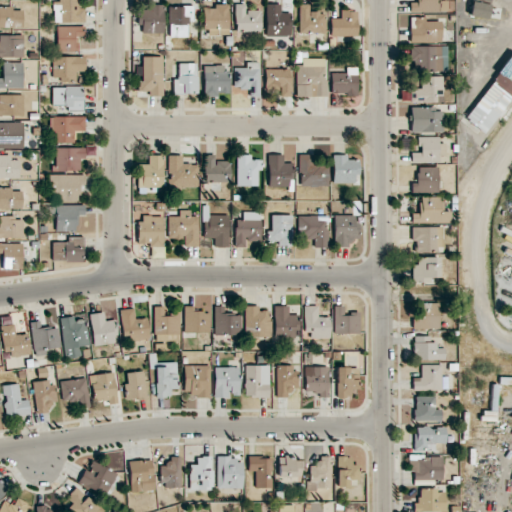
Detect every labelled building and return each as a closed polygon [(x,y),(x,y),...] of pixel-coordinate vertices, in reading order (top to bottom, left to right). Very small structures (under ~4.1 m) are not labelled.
[(84,22),(84,8),(77,8),(76,0),(53,0),(54,22),(84,22)] [(409,12),(446,11),(445,0),(416,0),(416,2),(409,2),(409,12)] [(486,19),(489,5),(471,1),(468,16),(486,19)] [(141,33),(163,32),(162,4),(150,5),(151,11),(141,11),(141,33)] [(228,4),(214,4),(214,8),(203,8),(204,35),(228,35),(228,4)] [(260,10),(245,10),(244,4),(234,4),(235,32),(260,31),(260,10)] [(265,36),(290,36),(290,12),(280,12),(280,4),(266,4),(265,36)] [(298,4),(299,33),(324,32),(324,12),(309,12),(309,4),(298,4)] [(0,27),(22,27),(22,11),(12,11),(12,6),(0,6),(0,27)] [(169,37),(187,37),(187,23),(193,23),(192,6),(168,7),(169,37)] [(329,18),(330,37),(357,36),(356,10),(340,11),(340,18),(329,18)] [(440,42),(440,21),(425,21),(425,17),(414,17),(414,28),(409,28),(409,42),(440,42)] [(83,26),(57,26),(57,52),(77,51),(76,36),(83,36),(83,26)] [(22,35),(0,35),(0,57),(22,57),(22,35)] [(444,46),(410,46),(411,72),(445,71),(444,46)] [(511,96),(511,52),(464,119),(485,134),(511,96)] [(85,57),(52,56),(52,80),(75,81),(75,72),(84,72),(85,57)] [(162,57),(141,57),(142,81),(138,81),(138,91),(148,91),(148,96),(162,95),(162,57)] [(297,97),(326,96),(325,58),(296,59),(297,97)] [(0,88),(22,88),(21,62),(2,62),(2,77),(0,77),(0,88)] [(233,67),(234,89),(248,88),(248,97),(260,96),(259,62),(246,62),(246,67),(233,67)] [(173,94),(198,93),(197,63),(178,63),(178,78),(173,78),(173,94)] [(203,66),(204,95),(227,94),(226,65),(203,66)] [(330,73),(331,95),(357,94),(356,67),(346,67),(346,73),(330,73)] [(280,96),(290,96),(291,69),(265,69),(265,89),(280,89),(280,96)] [(442,76),(420,76),(421,88),(409,88),(410,103),(442,102),(442,76)] [(52,86),(52,104),(63,104),(63,109),(82,109),(82,87),(52,86)] [(22,94),(0,94),(0,115),(22,115),(22,94)] [(410,108),(410,132),(442,132),(442,108),(410,108)] [(85,117),(51,116),(50,142),(73,143),(74,131),(84,131),(85,117)] [(22,122),(0,122),(0,148),(23,148),(22,122)] [(411,163),(439,162),(438,137),(417,137),(418,152),(411,153),(411,163)] [(84,158),(85,148),(55,147),(55,170),(80,170),(80,158),(84,158)] [(0,177),(19,178),(19,160),(10,160),(10,155),(0,154),(0,177)] [(215,154),(203,155),(204,183),(229,182),(228,161),(215,161),(215,154)] [(236,186),(257,186),(257,170),(261,170),(261,160),(251,159),(251,155),(237,154),(236,186)] [(328,185),(328,161),(311,162),(310,154),(298,155),(299,187),(328,185)] [(332,183),(357,183),(357,160),(346,159),(346,155),(332,154),(332,183)] [(138,187),(163,187),(162,155),(148,155),(148,164),(138,164),(138,187)] [(198,187),(198,164),(182,164),(181,155),(167,155),(168,188),(198,187)] [(291,187),(291,163),(283,163),(283,155),(267,155),(268,187),(291,187)] [(437,167),(416,167),(416,182),(410,182),(411,193),(437,192),(437,167)] [(84,174),(49,175),(49,193),(56,193),(57,200),(80,200),(79,186),(84,186),(84,174)] [(22,191),(12,191),(12,188),(0,187),(0,208),(22,208),(22,191)] [(441,196),(418,197),(419,213),(411,213),(411,223),(449,222),(449,211),(441,212),(441,196)] [(55,231),(77,231),(76,215),(84,215),(84,205),(55,205),(55,231)] [(198,216),(190,216),(190,210),(178,210),(178,216),(168,216),(168,238),(184,238),(184,246),(198,246),(198,216)] [(260,212),(242,212),(242,219),(234,220),(235,247),(245,247),(245,241),(260,241),(260,212)] [(214,247),(229,247),(228,213),(204,214),(204,238),(214,238),(214,247)] [(22,220),(14,220),(14,215),(0,215),(0,237),(22,237),(22,220)] [(163,216),(138,215),(138,245),(162,245),(163,216)] [(269,215),(270,245),(292,244),(291,215),(269,215)] [(326,248),(327,216),(297,215),(297,238),(314,239),(313,247),(326,248)] [(348,241),(357,241),(357,215),(334,215),(333,247),(348,247),(348,241)] [(415,251),(441,251),(442,227),(410,226),(410,242),(415,242),(415,251)] [(52,242),(52,261),(83,261),(83,237),(67,237),(67,242),(52,242)] [(22,243),(0,243),(0,253),(1,253),(2,269),(22,269),(22,243)] [(438,282),(438,257),(413,257),(413,282),(438,282)] [(438,303),(413,303),(413,329),(439,328),(438,303)] [(305,338),(330,338),(329,317),(317,317),(317,305),(304,306),(305,338)] [(154,341),(178,340),(178,315),(163,315),(163,306),(153,306),(154,341)] [(184,333),(209,333),(209,311),(193,312),(193,306),(183,306),(184,333)] [(223,306),(213,306),(214,335),(240,335),(239,313),(223,313),(223,306)] [(244,337),(269,336),(269,310),(258,310),(258,306),(244,306),(244,337)] [(273,306),(273,337),(297,337),(297,315),(287,315),(287,306),(273,306)] [(358,333),(359,312),(343,312),(343,306),(333,306),(333,333),(358,333)] [(119,310),(122,342),(148,339),(147,318),(134,319),(133,308),(119,310)] [(90,313),(93,345),(116,343),(114,320),(104,320),(103,312),(90,313)] [(0,326),(5,358),(30,354),(27,333),(14,335),(11,315),(0,316),(0,326)] [(59,318),(64,359),(81,357),(80,346),(88,345),(85,319),(74,320),(73,316),(59,318)] [(29,322),(35,356),(46,354),(46,350),(60,347),(56,325),(41,328),(39,320),(29,322)] [(443,360),(444,348),(436,348),(436,342),(429,342),(429,336),(413,336),(412,359),(443,360)] [(177,388),(176,362),(154,363),(155,397),(170,397),(170,389),(177,388)] [(210,395),(210,365),(183,365),(184,396),(210,395)] [(245,397),(269,397),(268,365),(244,365),(245,397)] [(289,397),(289,388),(295,388),(296,366),(276,365),(275,397),(289,397)] [(441,365),(420,365),(420,377),(412,377),(412,390),(440,390),(441,365)] [(327,366),(304,367),(304,391),(314,391),(314,397),(328,397),(327,366)] [(238,395),(238,367),(214,367),(214,397),(228,397),(228,394),(238,395)] [(351,390),(357,389),(357,367),(336,367),(336,397),(351,397),(351,390)] [(117,403),(113,372),(89,375),(92,400),(102,399),(103,404),(117,403)] [(126,400),(145,399),(144,372),(125,372),(126,400)] [(49,412),(48,403),(55,402),(52,379),(32,382),(37,413),(49,412)] [(79,407),(88,407),(87,379),(60,380),(61,402),(79,402),(79,407)] [(28,400),(19,400),(19,384),(3,384),(5,416),(29,415),(28,400)] [(440,420),(440,409),(435,409),(434,396),(413,397),(414,421),(440,420)] [(414,451),(434,450),(434,443),(445,443),(444,426),(414,427),(414,451)] [(441,455),(407,456),(407,471),(412,471),(413,480),(441,480),(441,455)] [(180,488),(180,457),(168,456),(168,465),(161,465),(160,487),(180,488)] [(330,456),(317,457),(317,465),(309,465),(310,482),(321,482),(322,488),(331,487),(330,456)] [(336,487),(348,487),(348,480),(359,480),(359,465),(351,465),(351,456),(336,456),(336,487)] [(211,457),(196,457),(196,465),(189,465),(189,489),(211,490),(211,457)] [(242,488),(242,457),(216,458),(217,488),(242,488)] [(247,471),(255,471),(255,488),(271,488),(272,457),(247,457),(247,471)] [(301,457),(278,457),(277,476),(301,477),(301,457)] [(129,461),(130,492),(154,491),(152,460),(129,461)] [(88,471),(84,469),(78,482),(106,495),(117,473),(93,461),(88,471)] [(63,503),(74,511),(100,511),(103,509),(76,487),(63,503)] [(428,511),(444,511),(444,489),(416,490),(415,511),(428,511)] [(0,511),(25,511),(30,504),(16,498),(13,505),(3,500),(0,506),(0,511)]
